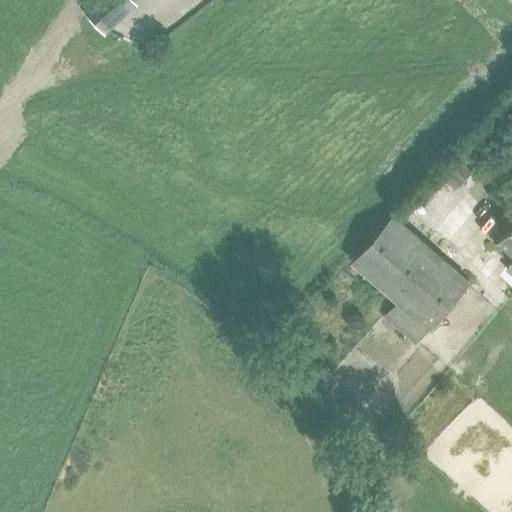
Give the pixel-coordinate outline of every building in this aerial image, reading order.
[(132,0),(99,0),(94,5),(110,21),(133,0),(132,0)] [(88,11),(97,21),(103,28),(110,21),(94,5),(88,11)] [(437,169),(454,186),(475,164),(457,147),(437,169)] [(384,315),(414,342),(469,279),(393,213),(353,259),(398,299),(384,315)] [(511,222),(497,241),(511,253),(511,260),(507,267),(511,271),(511,222)]
